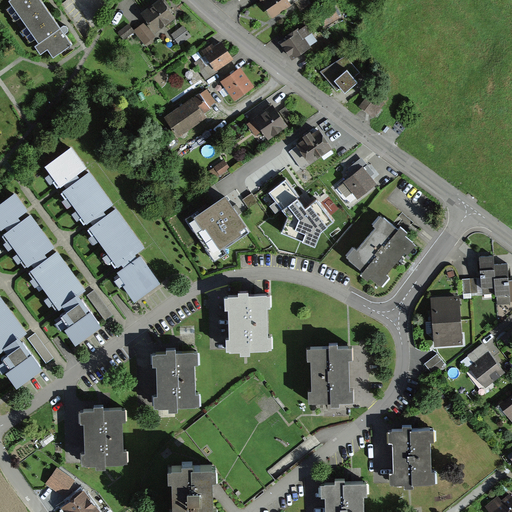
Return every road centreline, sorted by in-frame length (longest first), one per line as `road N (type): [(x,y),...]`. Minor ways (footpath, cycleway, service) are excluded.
road 1 (residential): [(395,315),(285,273),(213,279),(174,297),(0,425)]
road 2 (residential): [(470,206),(329,108),(197,0)]
road 3 (residential): [(248,511),(398,383),(395,315)]
road 4 (residential): [(395,315),(470,206)]
